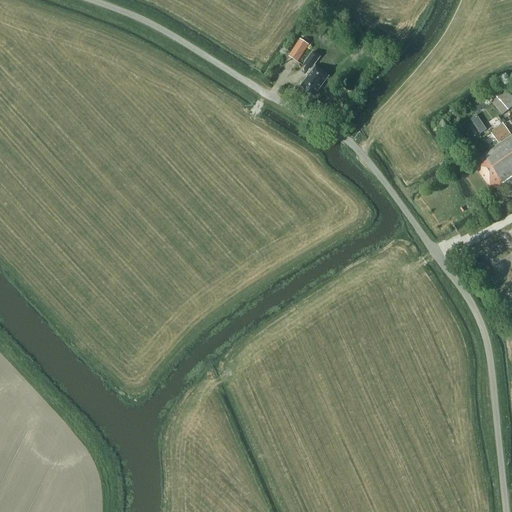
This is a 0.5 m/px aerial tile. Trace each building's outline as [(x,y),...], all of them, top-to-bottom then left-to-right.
[(297,63),(309,45),(300,39),(288,57),(297,63)] [(369,43),(364,50),(369,55),(374,48),(369,43)] [(313,52),(303,65),(311,71),(312,70),(300,87),(314,98),(329,77),(316,66),(315,67),(314,66),(321,58),(313,52)] [(373,62),(366,57),(354,71),(361,77),(373,62)] [(511,96),(510,95),(505,88),(489,101),(502,116),(511,107),(511,96)] [(476,114),(489,106),(483,97),(470,105),(476,114)] [(486,130),(476,116),(471,120),(480,134),(486,130)] [(498,143),(510,135),(503,123),(490,132),(498,143)] [(511,137),(472,164),(491,191),(511,177),(511,137)]
